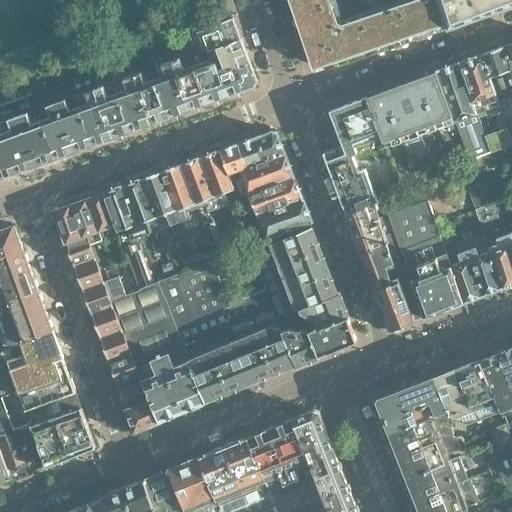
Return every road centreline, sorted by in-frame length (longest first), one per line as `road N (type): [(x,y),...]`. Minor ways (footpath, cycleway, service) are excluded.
road 1 (residential): [(29,201),(292,107)]
road 2 (residential): [(125,463),(29,201)]
road 3 (residential): [(125,463),(383,366)]
road 4 (residential): [(292,107),(383,366)]
road 5 (residential): [(511,27),(292,107)]
road 6 (residential): [(383,366),(511,316)]
road 7 (residential): [(3,511),(125,463)]
